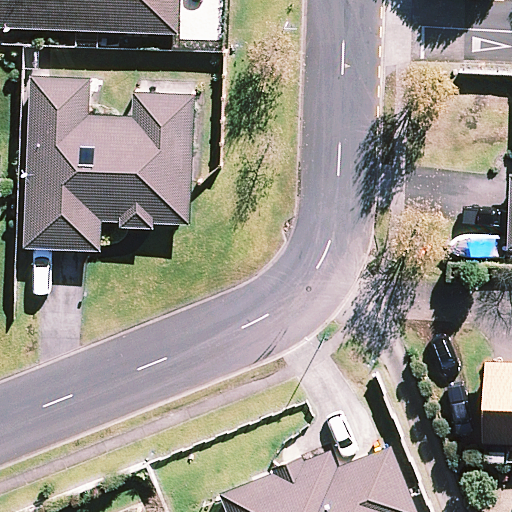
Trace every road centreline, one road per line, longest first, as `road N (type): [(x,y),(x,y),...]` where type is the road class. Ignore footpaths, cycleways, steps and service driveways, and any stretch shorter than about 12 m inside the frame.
road 1 (residential): [(0,426),(238,329),(312,280),(334,238),(349,27)]
road 2 (residential): [(349,27),(511,33)]
